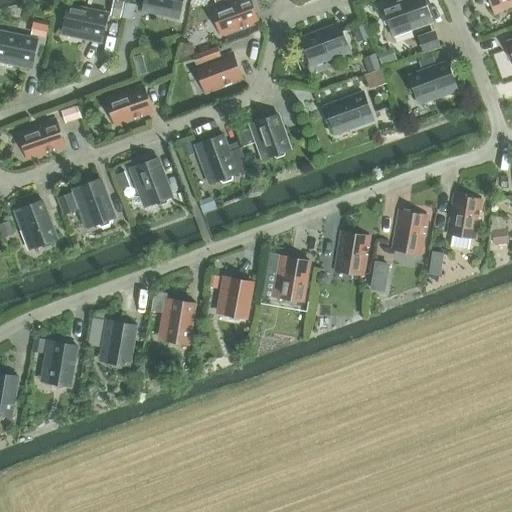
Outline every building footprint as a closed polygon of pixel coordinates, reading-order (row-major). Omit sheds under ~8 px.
[(144,0),(144,2),(160,6),(159,11),(178,15),(181,0),(144,0)] [(231,0),(216,6),(225,28),(258,17),(251,0),(231,0)] [(385,10),(382,13),(385,22),(390,22),(391,27),(411,21),(413,26),(432,19),(424,0),(396,0),(383,5),(385,10)] [(60,17),(64,20),(63,26),(83,30),(81,36),(101,40),(108,11),(68,2),(66,8),(62,9),(60,17)] [(303,40),(300,44),(303,52),(307,52),(310,58),(328,50),(330,56),(349,48),(339,21),(302,33),(301,35),(303,40)] [(0,65),(12,68),(12,64),(32,68),(37,46),(38,39),(0,31),(0,65)] [(216,48),(197,55),(200,63),(219,56),(216,48)] [(200,64),(209,87),(242,75),(233,51),(200,64)] [(408,82),(411,90),(415,90),(417,96),(436,88),(438,94),(457,87),(447,59),(409,73),(411,78),(408,82)] [(381,66),(364,69),(368,86),(384,82),(381,66)] [(110,96),(119,120),(152,108),(143,84),(110,96)] [(324,112),(327,120),(331,121),(333,126),(352,119),(354,124),(373,117),(363,89),(325,103),(327,109),(324,112)] [(273,152),(276,155),(284,152),(285,148),(290,146),(278,112),(250,122),(257,141),(262,139),(267,154),(273,152)] [(23,129),(31,153),(64,141),(56,118),(23,129)] [(231,152),(224,132),(195,143),(202,161),(207,159),(215,178),(220,176),(223,179),(231,176),(232,172),(249,166),(242,148),(231,152)] [(172,193),(158,155),(130,166),(137,185),(142,183),(150,202),(155,200),(158,203),(166,200),(167,195),(172,193)] [(98,221),(101,224),(109,221),(110,216),(115,214),(101,176),(73,187),(80,206),(85,204),(93,223),(98,221)] [(450,227),(475,231),(481,197),(456,192),(450,227)] [(34,244),(40,242),(43,245),(51,242),(52,238),(57,236),(43,198),(15,209),(22,227),(27,225),(34,244)] [(395,242),(420,247),(426,212),(401,208),(395,242)] [(507,242),(508,230),(504,229),(505,213),(492,212),(491,241),(507,242)] [(337,264),(362,268),(368,233),(343,229),(337,264)] [(428,248),(428,263),(447,263),(447,248),(428,248)] [(286,299),(295,301),(297,297),(303,298),(310,258),(281,253),(277,273),(283,274),(279,294),(285,295),(286,299)] [(269,255),(266,273),(276,275),(279,257),(269,255)] [(223,311),(228,312),(230,316),(238,318),(241,314),(247,315),(253,280),(224,274),(220,294),(226,295),(223,311)] [(165,337),(170,338),(172,342),(180,344),(183,340),(189,341),(195,301),(166,296),(162,316),(168,317),(165,337)] [(109,339),(106,359),(111,360),(113,364),(121,366),(124,362),(130,363),(136,323),(107,318),(104,338),(109,339)] [(47,382),(52,383),(54,387),(62,389),(65,385),(71,386),(77,346),(46,341),(43,361),(50,362),(47,382)] [(0,418),(3,419),(5,416),(11,416),(18,376),(0,373),(0,418)]
